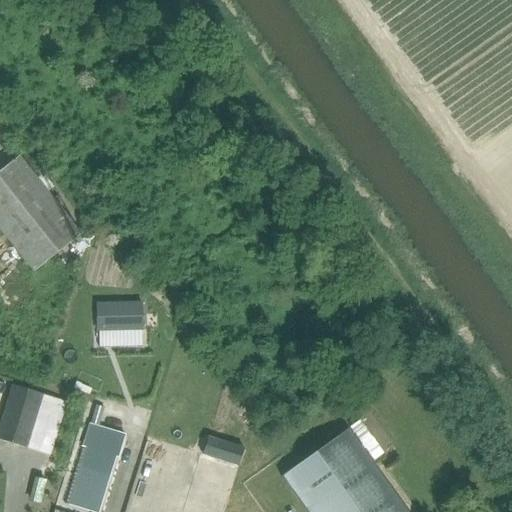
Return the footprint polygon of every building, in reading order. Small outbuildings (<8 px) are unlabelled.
[(19,158),(0,172),(0,230),(34,274),(81,236),(19,158)] [(96,332),(141,331),(140,303),(96,304),(96,332)] [(42,396),(42,395),(11,386),(0,420),(0,441),(25,449),(34,420),(57,428),(65,403),(42,396)] [(304,511),(405,511),(347,430),(280,478),(304,511)] [(196,458),(179,511),(222,511),(235,470),(196,458)]
